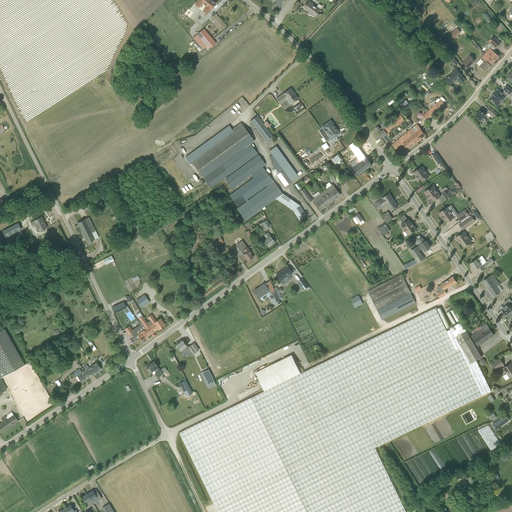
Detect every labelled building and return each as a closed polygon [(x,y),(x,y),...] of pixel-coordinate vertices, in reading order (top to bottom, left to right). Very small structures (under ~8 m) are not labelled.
[(216,4),(212,0),(211,0),(197,0),(198,0),(195,4),(199,8),(202,4),(206,7),(203,11),(207,14),(210,10),(211,10),(216,4)] [(269,0),(274,4),(272,6),(276,9),(277,6),(279,8),(285,0),(269,0)] [(309,1),(304,8),(311,14),(314,17),(320,10),(309,1)] [(490,21),(493,18),(489,13),(485,16),(490,21)] [(451,34),(454,38),(461,32),(457,28),(451,34)] [(197,35),(206,45),(209,48),(215,43),(204,29),(197,35)] [(490,48),(485,54),(492,60),(492,61),(494,62),(499,56),(494,51),(496,48),(500,43),(493,37),(489,41),(493,45),(490,48)] [(486,71),(494,62),(492,61),(492,60),(485,54),(481,59),(484,62),(480,66),(486,71)] [(470,55),(463,63),(468,68),(475,60),(470,55)] [(455,66),(458,63),(453,57),(449,59),(455,66)] [(445,79),(450,85),(457,79),(461,84),(465,80),(461,76),(462,75),(457,70),(445,79)] [(511,90),(506,86),(503,89),(510,95),(511,92),(511,90)] [(291,89),(284,94),(283,94),(284,95),(281,97),(281,96),(276,99),(280,104),(287,99),(291,104),(298,99),(293,92),(291,89)] [(492,96),(489,99),(498,106),(499,105),(499,101),(502,100),(506,96),(498,89),(495,93),(494,93),(493,95),(492,95),(492,96)] [(427,120),(433,116),(440,109),(436,104),(423,116),(427,120)] [(497,114),(490,108),(488,111),(495,117),(497,114)] [(485,115),(480,110),(475,116),(480,120),(483,122),(482,124),(484,126),(487,122),(486,120),(486,119),(483,117),(485,115)] [(384,130),(379,133),(382,138),(405,121),(401,115),(382,127),(384,130)] [(251,121),(266,141),(272,136),(257,116),(251,121)] [(339,134),(331,121),(320,129),(323,133),(325,132),(331,139),(339,134)] [(241,123),(237,126),(232,130),(234,132),(191,162),(202,177),(245,147),(245,148),(251,144),(254,141),(241,123)] [(426,136),(422,131),(417,125),(413,128),(400,138),(404,144),(408,149),(426,136)] [(353,168),(358,175),(372,165),(367,158),(366,158),(355,142),(348,146),(357,158),(350,163),(353,167),(353,168)] [(245,147),(202,177),(210,188),(258,154),(251,144),(245,148),(245,147)] [(442,162),(437,153),(433,156),(439,164),(442,162)] [(232,189),(266,165),(258,154),(225,179),(232,189)] [(335,165),(341,160),(337,154),(331,159),(335,165)] [(283,170),(272,155),(270,157),(271,160),(274,163),(272,165),(278,173),(283,170)] [(246,201),(248,200),(248,199),(270,183),(269,182),(272,180),(263,167),(252,175),(254,178),(229,196),(237,207),(246,201)] [(429,177),(422,167),(414,173),(419,180),(421,179),(423,181),(429,177)] [(329,175),(335,183),(339,180),(333,172),(329,175)] [(275,199),(276,199),(282,194),(283,194),(274,182),(271,184),(248,200),(246,201),(236,208),(245,221),(275,199)] [(332,185),(327,189),(322,193),(329,203),(340,195),(332,185)] [(432,187),(424,192),(430,200),(432,198),(434,201),(440,196),(436,190),(434,191),(432,187)] [(300,191),(303,195),(302,195),(306,200),(307,200),(309,203),(312,200),(303,188),(300,191)] [(446,200),(452,196),(448,190),(442,194),(446,200)] [(320,210),(329,203),(322,193),(313,199),(320,210)] [(299,205),(282,194),(276,199),(292,210),(300,220),(307,216),(299,205)] [(391,211),(394,209),(398,206),(389,194),(382,198),(383,199),(375,204),(379,210),(387,205),(391,211)] [(447,223),(452,219),(455,217),(448,207),(439,213),(444,221),(445,220),(447,223)] [(461,221),(463,220),(470,215),(469,215),(471,213),(468,208),(457,215),(461,221)] [(393,218),(389,213),(382,217),(386,222),(393,218)] [(359,214),(354,216),(359,223),(363,220),(359,214)] [(463,230),(464,228),(476,221),(472,216),(459,225),(463,230)] [(47,228),(41,217),(34,221),(39,232),(47,228)] [(89,217),(77,223),(87,243),(95,239),(92,233),(96,231),(89,217)] [(408,220),(403,223),(401,225),(405,231),(404,232),(403,234),(405,236),(406,236),(408,235),(416,229),(412,222),(411,223),(408,220)] [(18,223),(2,231),(5,237),(21,229),(18,223)] [(464,232),(455,238),(460,244),(461,243),(464,247),(471,242),(464,232)] [(267,246),(268,247),(269,246),(270,247),(272,245),(272,244),(275,242),(270,236),(267,233),(264,235),(267,239),(264,241),(267,246)] [(208,242),(213,249),(224,242),(219,235),(208,242)] [(425,251),(431,247),(426,241),(425,242),(422,237),(417,240),(420,245),(411,251),(418,263),(425,260),(419,251),(423,248),(425,251)] [(248,262),(253,258),(251,254),(252,254),(242,240),(236,245),(248,262)] [(226,247),(219,251),(222,255),(229,251),(226,247)] [(103,259),(105,264),(114,260),(111,255),(103,259)] [(470,264),(475,270),(481,266),(484,264),(479,258),(476,260),(470,264)] [(485,263),(488,267),(494,262),(491,258),(485,263)] [(292,273),(288,267),(276,276),(280,282),(280,281),(283,285),(291,279),(289,275),(292,273)] [(493,274),(487,278),(482,281),(493,297),(500,292),(497,287),(500,285),(493,274)] [(441,285),(444,290),(449,286),(450,287),(457,282),(453,277),(441,285)] [(303,278),(302,278),(296,282),(302,291),(309,286),(303,278)] [(264,284),(254,291),(259,298),(265,294),(267,298),(269,296),(273,303),(274,303),(276,305),(280,303),(270,280),(265,284),(264,284)] [(437,294),(440,298),(447,293),(444,290),(437,294)] [(411,293),(377,310),(382,320),(416,302),(411,293)] [(141,308),(145,305),(143,303),(148,300),(144,295),(136,301),(141,308)] [(359,296),(351,300),(355,307),(363,304),(359,296)] [(511,301),(509,298),(504,303),(506,305),(502,309),(506,315),(508,314),(509,316),(511,313),(511,307),(510,306),(511,304),(510,303),(511,301)] [(123,302),(112,308),(114,313),(126,308),(123,302)] [(449,327),(440,307),(437,308),(446,328),(449,327)] [(447,331),(436,308),(301,374),(264,391),(180,432),(218,511),(406,511),(375,448),(491,391),(476,360),(471,363),(456,338),(451,329),(447,331)] [(142,340),(153,332),(147,323),(142,315),(140,312),(136,314),(136,315),(140,320),(143,324),(145,328),(141,331),(139,327),(133,331),(129,326),(125,330),(129,335),(131,334),(136,341),(140,338),(142,340)] [(165,325),(160,318),(156,321),(152,315),(148,317),(150,321),(147,323),(153,332),(158,329),(158,330),(165,325)] [(467,331),(462,322),(451,329),(456,338),(467,331)] [(478,346),(485,341),(494,335),(489,329),(486,331),(483,328),(471,336),(478,346)] [(0,377),(1,378),(17,369),(25,365),(4,329),(0,331),(0,377)] [(467,331),(456,338),(471,363),(476,360),(482,357),(467,331)] [(93,350),(96,349),(90,340),(88,341),(93,350)] [(188,348),(182,341),(182,340),(179,342),(179,343),(176,345),(180,351),(183,355),(189,350),(192,354),(199,350),(194,343),(188,348)] [(255,373),(261,384),(264,391),(301,374),(292,355),(255,373)] [(500,359),(493,364),(491,365),(495,370),(504,365),(500,359)] [(154,374),(157,378),(163,374),(160,370),(158,367),(154,361),(148,366),(148,367),(146,368),(150,373),(154,370),(155,373),(154,374)] [(86,370),(84,371),(89,378),(101,370),(96,363),(88,368),(87,365),(84,367),(86,370)] [(511,364),(511,363),(503,368),(510,378),(511,376),(511,364)] [(81,383),(89,378),(84,371),(82,373),(79,369),(73,374),(75,377),(77,376),(81,383)] [(208,387),(216,383),(208,369),(200,372),(208,387)] [(179,383),(186,397),(192,393),(186,380),(179,383)] [(0,432),(0,434),(18,421),(14,415),(8,419),(6,416),(1,419),(3,422),(0,424),(0,432)] [(496,430),(503,425),(500,419),(492,424),(496,430)] [(505,460),(511,455),(510,451),(502,454),(505,460)] [(97,497),(93,490),(87,494),(91,500),(93,499),(95,502),(99,500),(97,497)] [(91,500),(87,494),(81,497),(85,504),(86,504),(88,507),(93,504),(91,500)] [(114,511),(109,503),(104,506),(107,511),(114,511)]
